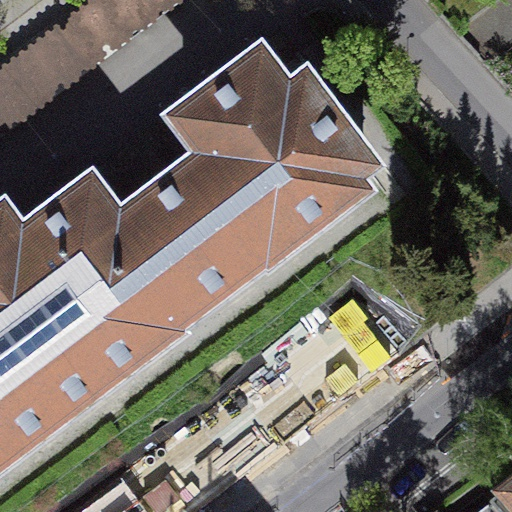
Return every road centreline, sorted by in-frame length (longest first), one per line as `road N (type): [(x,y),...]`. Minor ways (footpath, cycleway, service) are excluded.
road 1 (residential): [(292,511),(511,342)]
road 2 (residential): [(387,0),(511,139)]
